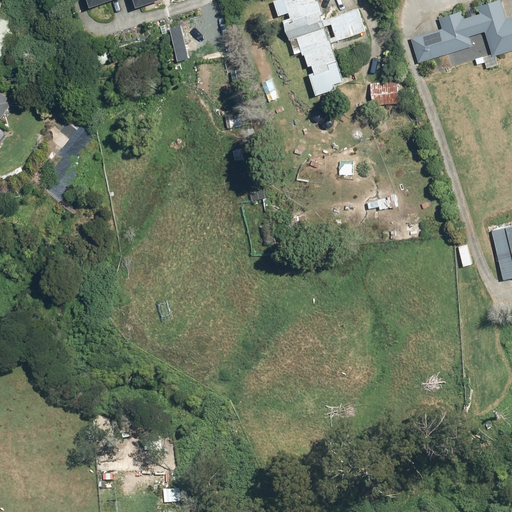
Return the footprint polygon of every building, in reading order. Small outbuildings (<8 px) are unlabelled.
[(89,0),(92,7),(111,0),(135,0),(138,8),(162,0),(89,0)] [(323,20),(316,0),(278,0),(274,2),(279,16),(289,12),(291,18),(284,20),(295,54),(303,52),(308,66),(312,64),(315,73),(310,74),(317,94),(336,88),(335,84),(344,81),(331,44),(366,32),(358,8),(323,20)] [(411,38),(418,62),(472,46),(470,37),(485,32),(493,56),(511,50),(511,17),(507,19),(501,0),(498,0),(477,6),(479,14),(464,18),(462,11),(439,18),(442,29),(411,38)] [(0,1),(0,54),(2,56),(28,21),(0,1)] [(50,51),(27,36),(17,52),(40,67),(50,51)] [(399,80),(370,84),(373,107),(402,104),(399,80)] [(0,120),(14,101),(0,90),(0,120)] [(511,225),(492,230),(503,281),(511,279),(511,225)]
